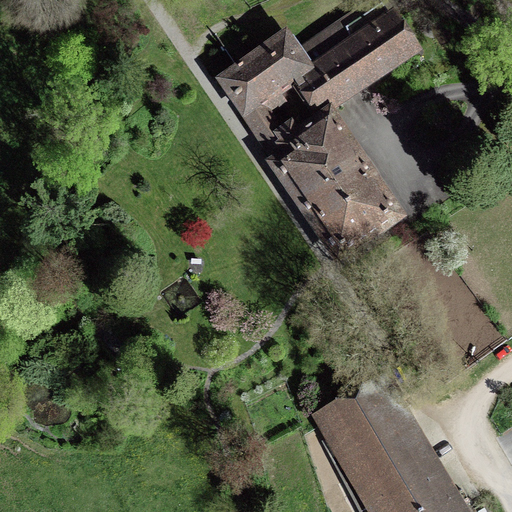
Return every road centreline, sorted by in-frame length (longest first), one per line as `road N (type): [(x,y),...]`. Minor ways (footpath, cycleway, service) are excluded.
road 1 (track): [(152,0),(422,405),(472,422)]
road 2 (track): [(511,369),(480,399),(472,422),(511,499)]
